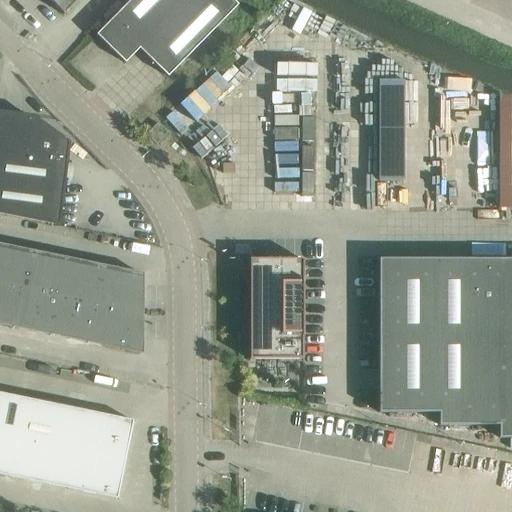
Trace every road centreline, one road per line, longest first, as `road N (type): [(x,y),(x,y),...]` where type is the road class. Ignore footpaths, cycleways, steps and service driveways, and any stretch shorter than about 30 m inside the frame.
road 1 (unclassified): [(187,511),(185,305),(178,241),(163,200),(0,37)]
road 2 (unknown): [(187,448),(252,450),(411,497)]
road 3 (unknown): [(172,227),(226,220),(348,227)]
road 4 (unknown): [(348,227),(341,395)]
road 5 (unknown): [(348,227),(511,244)]
